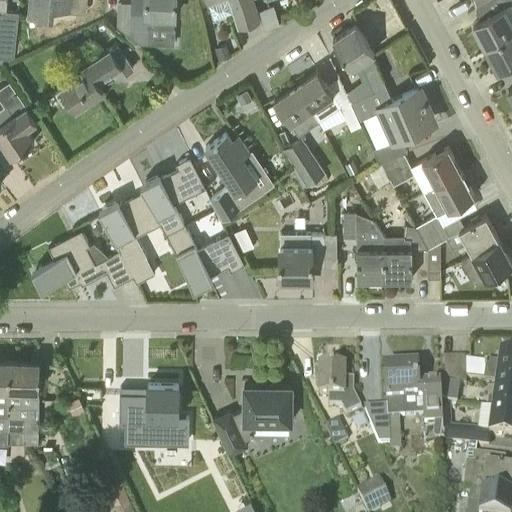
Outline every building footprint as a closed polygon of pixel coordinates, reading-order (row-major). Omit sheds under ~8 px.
[(0,0),(0,62),(15,55),(14,49),(18,11),(5,10),(6,4),(7,4),(7,0),(0,0)] [(29,0),(28,16),(53,18),(54,9),(70,11),(71,0),(75,0),(87,1),(87,0),(29,0)] [(141,42),(149,43),(150,26),(175,28),(175,0),(132,0),(132,3),(117,3),(116,25),(132,36),(141,42)] [(253,0),(207,0),(208,2),(214,17),(233,10),(239,25),(260,17),(253,0)] [(483,18),(473,23),(486,46),(511,32),(511,18),(505,6),(511,2),(511,0),(490,0),(477,7),(483,18)] [(355,23),(333,38),(353,66),(354,66),(361,61),(374,90),(386,85),(372,53),(375,51),(355,23)] [(511,32),(486,46),(498,69),(507,65),(511,61),(511,32)] [(227,43),(215,46),(219,59),(231,55),(227,43)] [(81,68),(83,72),(55,91),(63,103),(70,98),(76,107),(104,89),(98,81),(115,69),(120,76),(133,67),(118,44),(81,68)] [(319,119),(339,105),(333,95),(334,94),(318,69),(296,84),(319,119)] [(0,123),(0,135),(13,155),(35,140),(26,128),(37,120),(9,80),(0,86),(0,93),(7,103),(0,107),(0,113),(5,121),(0,123)] [(319,119),(296,84),(274,99),(298,133),(319,119)] [(256,95),(250,85),(240,90),(245,100),(256,95)] [(374,90),(350,101),(359,120),(363,118),(380,110),(393,139),(376,147),(373,148),(379,163),(380,162),(403,152),(408,150),(401,136),(421,127),(418,120),(433,113),(427,100),(424,101),(418,87),(392,99),(386,85),(374,90)] [(349,98),(339,105),(345,118),(350,129),(361,124),(359,120),(350,101),(349,98)] [(211,196),(222,217),(265,189),(259,180),(243,156),(250,152),(240,138),(234,142),(226,131),(206,145),(231,183),(211,196)] [(284,149),(306,182),(323,170),(301,137),(284,149)] [(403,152),(380,162),(393,185),(413,173),(423,191),(423,190),(424,191),(462,170),(449,146),(422,160),(411,166),(403,152)] [(161,223),(166,233),(186,223),(174,200),(191,192),(192,194),(206,187),(190,156),(176,163),(179,168),(158,179),(157,176),(144,182),(145,185),(143,187),(144,190),(161,223)] [(353,159),(345,164),(350,174),(359,169),(353,159)] [(462,170),(424,191),(436,214),(438,213),(439,214),(475,194),(462,170)] [(133,275),(137,281),(155,272),(135,233),(148,227),(149,229),(161,223),(144,190),(117,204),(115,201),(103,208),(104,211),(101,212),(120,250),(133,275)] [(357,211),(344,212),(344,237),(357,237),(357,278),(385,278),(385,247),(384,237),(384,235),(374,220),(357,220),(357,211)] [(436,214),(416,225),(422,236),(444,224),(439,214),(438,213),(436,214)] [(444,224),(422,236),(428,247),(441,240),(447,237),(452,247),(466,240),(473,253),(499,238),(486,214),(465,226),(460,216),(444,225),(444,224)] [(186,223),(166,233),(192,283),(195,282),(196,285),(209,278),(208,275),(228,265),(230,269),(230,270),(245,263),(228,231),(214,238),(215,240),(199,249),(186,223)] [(405,234),(385,235),(385,247),(385,278),(412,277),(412,248),(428,247),(422,236),(416,225),(405,224),(405,234)] [(254,245),(245,227),(233,232),(241,251),(254,245)] [(114,285),(133,275),(120,250),(96,262),(88,246),(90,245),(82,229),(49,246),(55,258),(36,267),(38,270),(34,272),(42,284),(44,283),(46,286),(64,276),(69,286),(81,281),(82,284),(107,271),(114,285)] [(311,232),(281,233),(281,279),(313,278),(313,266),(326,266),(325,232),(311,232)] [(473,253),(462,258),(475,283),(503,268),(510,264),(511,262),(511,260),(499,238),(473,253)] [(428,247),(428,270),(441,269),(441,240),(428,247)] [(484,362),(483,366),(486,366),(484,380),(497,382),(511,384),(511,356),(501,355),(499,364),(486,362),(484,362)] [(465,357),(453,358),(454,384),(460,385),(466,386),(465,357)] [(453,358),(440,358),(441,382),(454,384),(453,358)] [(9,389),(10,360),(0,360),(0,442),(23,443),(23,442),(27,442),(9,417),(9,389)] [(40,361),(10,360),(9,389),(9,417),(27,442),(38,442),(39,390),(40,361)] [(320,366),(319,396),(329,396),(329,407),(341,407),(346,416),(361,408),(354,393),(354,379),(344,379),(345,366),(320,366)] [(388,410),(365,411),(379,445),(388,444),(389,453),(400,452),(399,442),(389,443),(388,418),(398,417),(424,416),(425,424),(433,424),(434,424),(435,439),(440,439),(444,440),(442,402),(441,383),(418,384),(417,366),(385,367),(387,401),(388,401),(388,406),(388,410)] [(454,384),(441,382),(441,383),(442,402),(450,403),(457,404),(460,385),(454,384)] [(511,384),(497,382),(493,409),(511,411),(511,384)] [(120,394),(120,422),(125,422),(125,441),(126,441),(126,439),(187,440),(187,432),(189,432),(190,415),(178,415),(179,383),(148,383),(148,394),(120,394)] [(231,409),(213,417),(230,453),(247,444),(244,439),(250,435),(250,419),(292,419),(292,384),(245,384),(244,408),(233,413),(231,409)] [(90,418),(78,393),(66,398),(77,424),(90,418)] [(450,403),(442,402),(444,440),(469,443),(476,444),(488,446),(489,436),(511,439),(511,411),(493,409),(490,432),(477,430),(451,426),(450,403)] [(338,419),(325,426),(335,445),(338,444),(347,440),(348,439),(338,419)] [(468,448),(462,488),(470,489),(511,494),(511,468),(504,467),(506,457),(478,453),(475,453),(476,444),(469,443),(468,448)] [(104,446),(89,453),(114,507),(116,511),(135,511),(130,499),(104,446)] [(367,484),(356,490),(366,511),(373,511),(379,509),(367,484)] [(511,494),(470,489),(466,511),(511,511),(511,494)]
